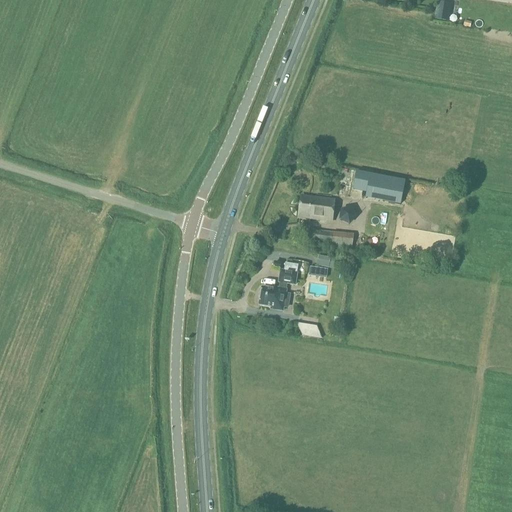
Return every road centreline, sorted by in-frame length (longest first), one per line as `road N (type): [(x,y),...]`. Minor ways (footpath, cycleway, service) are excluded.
road 1 (unclassified): [(182,511),(176,336),(192,224)]
road 2 (primary): [(206,511),(202,340),(223,233)]
road 3 (primary): [(223,233),(313,0)]
road 4 (unclassified): [(192,224),(286,0)]
road 5 (unclassified): [(192,224),(0,164)]
